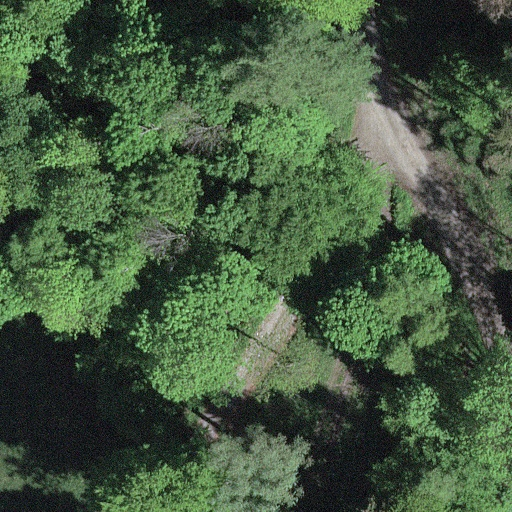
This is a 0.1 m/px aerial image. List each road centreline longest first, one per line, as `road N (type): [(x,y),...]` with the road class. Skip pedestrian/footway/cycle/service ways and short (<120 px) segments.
road 1 (track): [(376,87),(332,245),(190,468),(176,511)]
road 2 (track): [(356,158),(380,221),(315,511)]
road 3 (track): [(511,341),(376,87)]
